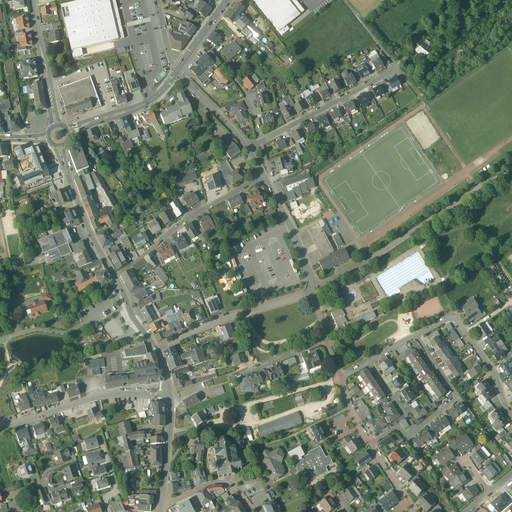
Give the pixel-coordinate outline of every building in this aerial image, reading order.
[(13,2),(14,4),(15,8),(15,10),(24,9),(23,6),(22,0),(15,1),(13,2)] [(71,51),(79,49),(118,40),(115,29),(120,28),(115,6),(110,7),(109,0),(98,3),(97,0),(83,0),(61,5),(71,51)] [(114,0),(109,0),(110,7),(115,6),(120,28),(115,29),(118,40),(124,39),(114,0)] [(197,13),(205,18),(211,10),(204,5),(206,3),(201,0),(194,10),(194,11),(197,13)] [(253,0),(282,36),(287,31),(284,27),(304,11),(303,11),(294,0),(253,0)] [(237,4),(234,8),(241,13),(244,9),(237,4)] [(41,9),(42,17),(52,16),(52,12),(57,11),(56,7),(41,9)] [(236,18),(238,16),(241,13),(234,8),(230,14),(236,18)] [(187,19),(190,21),(194,16),(188,11),(185,14),(183,13),(184,13),(183,12),(183,13),(181,11),(178,14),(183,18),(183,17),(184,17),(185,18),(185,19),(186,20),(187,19)] [(232,24),(233,22),(236,18),(230,14),(226,19),(232,24)] [(238,20),(244,26),(247,23),(243,18),(242,17),(240,19),(238,16),(236,18),(238,20)] [(244,26),(238,20),(235,23),(236,24),(235,24),(242,31),(241,32),(247,37),(250,34),(245,28),(244,26)] [(186,30),(183,33),(190,38),(196,29),(190,24),(187,28),(186,30)] [(250,34),(256,39),(260,34),(249,24),(245,28),(250,34)] [(48,39),(49,44),(58,42),(57,36),(58,36),(58,32),(48,34),(49,39),(48,39)] [(207,41),(212,44),(218,36),(213,33),(207,41)] [(172,51),(179,52),(179,51),(179,52),(180,52),(188,40),(169,34),(171,49),(172,49),(172,51)] [(212,44),(215,47),(221,39),(218,36),(212,44)] [(235,42),(239,47),(243,43),(238,38),(235,42)] [(269,41),(265,46),(270,51),(274,47),(269,41)] [(434,52),(429,48),(424,44),(421,41),(414,50),(427,60),(434,52)] [(221,52),(229,62),(230,61),(229,60),(240,50),(241,51),(240,50),(233,43),(225,50),(224,49),(221,52)] [(79,49),(71,51),(73,58),(81,56),(79,49)] [(392,53),(397,60),(402,56),(397,49),(392,53)] [(204,86),(205,87),(210,82),(207,79),(213,72),(217,68),(221,65),(211,51),(190,71),(192,73),(196,77),(195,78),(203,87),(204,86)] [(370,59),(372,64),(380,59),(377,55),(373,57),(370,59)] [(384,67),(380,59),(372,64),(373,66),(375,70),(376,72),(384,67)] [(22,73),(23,79),(37,77),(36,70),(37,70),(36,67),(35,61),(21,63),(22,68),(23,68),(23,73),(22,73)] [(357,71),(362,79),(371,75),(367,68),(365,64),(365,65),(360,67),(360,69),(357,71)] [(213,72),(215,74),(225,85),(229,81),(217,68),(213,72)] [(222,88),(225,85),(215,74),(213,76),(215,78),(220,84),(219,85),(222,88)] [(348,86),(352,84),(353,84),(356,82),(351,74),(348,76),(344,78),(343,78),(345,81),(348,86)] [(134,83),(133,80),(132,81),(130,75),(126,77),(128,85),(134,83)] [(128,85),(131,94),(140,91),(141,91),(135,75),(132,76),(133,80),(134,83),(128,85)] [(242,82),(249,91),(257,85),(250,76),(242,82)] [(89,99),(93,109),(101,106),(90,77),(61,87),(58,88),(65,108),(89,99)] [(388,82),(392,90),(397,87),(401,85),(397,78),(388,82)] [(338,80),(335,82),(334,79),(329,82),(329,83),(330,84),(335,94),(343,90),(338,80)] [(124,96),(119,97),(116,86),(117,86),(116,81),(110,82),(115,99),(117,106),(127,103),(124,96)] [(31,84),(33,93),(42,91),(43,91),(41,82),(39,83),(31,84)] [(258,92),(261,90),(265,89),(262,82),(256,87),(258,92)] [(327,85),(330,90),(333,95),(335,94),(330,84),(329,83),(327,85)] [(318,91),(319,94),(327,90),(324,86),(319,88),(320,90),(318,91)] [(372,91),(376,98),(385,94),(384,92),(381,87),(380,86),(372,91)] [(327,90),(319,94),(323,100),(330,96),(327,91),(327,90)] [(45,108),(42,91),(33,93),(33,94),(34,99),(37,111),(44,110),(45,108)] [(160,115),(165,126),(175,122),(175,123),(182,120),(181,118),(187,116),(192,113),(187,100),(185,101),(182,94),(177,96),(179,101),(180,103),(176,105),(176,106),(174,107),(166,111),(166,113),(160,115)] [(256,97),(258,107),(268,105),(267,101),(265,94),(256,97)] [(368,106),(366,104),(369,102),(365,94),(357,99),(361,106),(363,109),(368,106)] [(306,99),(310,107),(318,103),(313,95),(306,99)] [(287,106),(289,109),(291,107),(286,97),(283,99),(284,101),(287,106)] [(294,106),(298,114),(305,110),(301,102),(299,98),(296,100),(298,104),(294,106)] [(64,108),(68,118),(80,114),(80,115),(83,114),(83,113),(93,109),(89,99),(65,108),(64,108)] [(343,106),(348,115),(351,113),(357,110),(356,109),(352,102),(352,101),(343,106)] [(235,115),(240,124),(244,122),(244,121),(247,119),(243,111),(245,111),(241,103),(235,106),(231,108),(234,115),(235,115)] [(287,106),(281,109),(280,110),(281,111),(286,120),(293,117),(289,109),(287,106)] [(330,114),(333,121),(342,116),(338,109),(330,114)] [(152,113),(146,115),(148,119),(150,119),(152,123),(156,121),(152,113)] [(142,117),(145,123),(146,126),(147,125),(152,123),(150,119),(148,119),(146,115),(142,117)] [(261,118),(263,126),(267,125),(274,123),(271,115),(261,118)] [(319,125),(321,129),(325,127),(325,126),(328,124),(324,117),(317,121),(319,125)] [(126,118),(121,120),(124,130),(129,129),(126,118)] [(18,120),(11,121),(9,121),(8,121),(9,122),(10,129),(11,132),(11,133),(12,133),(14,133),(15,132),(15,131),(20,130),(18,120)] [(120,132),(124,130),(121,120),(116,122),(120,132)] [(304,127),(308,135),(316,131),(314,128),(311,123),(304,127)] [(108,144),(109,146),(112,145),(111,143),(113,142),(118,140),(109,124),(105,125),(110,135),(103,138),(106,145),(108,144)] [(155,129),(158,133),(161,131),(157,124),(154,126),(153,126),(155,129)] [(85,132),(89,143),(98,140),(95,129),(85,132)] [(131,133),(129,129),(124,130),(129,141),(129,142),(136,139),(137,139),(136,136),(135,137),(133,132),(133,133),(131,133)] [(292,134),(296,142),(303,138),(299,130),(292,134)] [(139,133),(142,141),(148,139),(146,135),(144,132),(139,133)] [(224,151),(234,145),(231,140),(222,147),(224,151)] [(275,143),(279,152),(287,148),(283,141),(281,142),(280,140),(275,143)] [(129,141),(126,143),(121,145),(120,145),(124,152),(132,148),(131,145),(129,142),(129,141)] [(225,153),(230,160),(240,153),(235,146),(234,144),(234,145),(224,151),(225,153)] [(25,146),(14,150),(18,160),(29,156),(35,170),(22,175),(16,178),(20,188),(45,178),(49,176),(37,146),(27,150),(25,146)] [(46,181),(52,179),(38,146),(37,146),(49,176),(45,178),(46,181)] [(99,150),(99,151),(103,157),(107,155),(103,148),(99,150)] [(72,158),(80,178),(84,177),(88,176),(89,175),(80,149),(70,153),(72,158)] [(280,172),(287,170),(286,165),(284,159),(275,162),(277,173),(280,172)] [(220,164),(220,166),(222,172),(229,169),(225,161),(220,164)] [(4,164),(6,171),(14,169),(12,162),(4,164)] [(224,180),(228,177),(227,176),(231,174),(229,169),(222,172),(222,173),(224,178),(224,180)] [(232,173),(231,174),(227,176),(228,177),(231,183),(232,184),(237,182),(242,179),(238,171),(232,173)] [(176,178),(178,187),(178,186),(178,185),(193,181),(196,180),(194,172),(176,178)] [(97,173),(90,175),(96,184),(110,210),(111,212),(117,209),(97,173)] [(286,197),(288,202),(289,202),(295,200),(295,198),(302,196),(301,194),(308,192),(308,190),(315,188),(312,179),(309,180),(308,179),(310,178),(308,173),(281,183),(283,188),(282,188),(283,192),(282,192),(284,197),(286,197)] [(88,176),(84,177),(89,191),(93,189),(92,186),(88,176)] [(207,183),(210,192),(220,189),(217,180),(219,180),(219,179),(221,179),(220,176),(210,179),(211,181),(207,183)] [(74,180),(82,201),(90,198),(91,197),(89,191),(84,177),(80,178),(78,179),(74,180)] [(48,189),(50,195),(54,193),(56,192),(54,186),(48,189)] [(56,192),(54,193),(56,198),(59,207),(70,202),(64,189),(56,192)] [(257,192),(252,194),(258,205),(259,205),(261,204),(261,203),(263,202),(257,192)] [(186,204),(187,207),(192,205),(192,206),(198,202),(193,194),(191,195),(183,200),(186,204)] [(257,205),(258,205),(252,194),(247,197),(252,208),(254,207),(255,207),(257,206),(257,205)] [(227,201),(231,209),(242,203),(238,196),(227,201)] [(98,220),(91,201),(83,204),(91,224),(96,221),(98,220)] [(174,214),(177,219),(181,216),(180,215),(182,214),(179,208),(175,202),(170,206),(173,212),(174,214)] [(67,220),(68,224),(77,220),(73,209),(64,213),(67,220)] [(105,216),(109,213),(108,211),(107,209),(97,214),(99,219),(105,216)] [(167,212),(163,214),(159,216),(165,226),(172,221),(167,212)] [(106,222),(109,227),(115,224),(110,214),(105,217),(107,221),(106,222)] [(105,217),(105,216),(99,219),(98,220),(96,221),(96,222),(96,221),(100,229),(102,227),(101,224),(106,222),(107,221),(105,217)] [(202,228),(204,232),(213,227),(211,223),(207,216),(202,220),(198,222),(202,228)] [(63,222),(66,230),(70,228),(79,225),(80,224),(78,219),(77,220),(68,224),(67,220),(63,222)] [(323,219),(322,220),(324,225),(323,227),(321,228),(322,230),(326,237),(331,234),(323,219)] [(306,228),(310,236),(322,230),(321,228),(323,227),(324,225),(322,220),(306,228)] [(91,224),(94,231),(100,229),(96,221),(96,222),(91,224)] [(147,227),(152,235),(160,231),(155,222),(147,227)] [(183,228),(187,235),(190,233),(194,231),(190,224),(183,228)] [(72,243),(66,230),(38,242),(43,255),(56,249),(61,259),(71,255),(71,254),(68,246),(72,244),(72,243)] [(330,257),(329,254),(334,252),(326,237),(322,230),(310,236),(322,258),(323,257),(324,260),(330,257)] [(96,236),(99,242),(105,239),(105,238),(109,236),(106,231),(96,236)] [(110,237),(109,238),(111,241),(121,235),(120,231),(112,236),(110,237)] [(143,234),(132,240),(137,250),(146,245),(145,244),(148,242),(143,234)] [(343,244),(340,239),(338,234),(333,237),(335,242),(338,247),(343,244)] [(112,243),(111,241),(109,238),(109,236),(105,238),(105,239),(99,242),(103,248),(112,243)] [(174,242),(179,251),(180,251),(179,250),(186,246),(187,247),(183,239),(182,237),(174,242)] [(72,256),(81,253),(83,252),(83,253),(86,251),(83,246),(84,246),(82,242),(77,243),(78,244),(73,246),(73,245),(72,244),(68,246),(71,254),(71,255),(72,256)] [(119,247),(117,248),(116,246),(105,252),(107,257),(109,256),(119,251),(121,250),(119,247)] [(169,247),(163,250),(168,259),(173,256),(174,256),(172,252),(169,247)] [(318,263),(323,273),(349,259),(344,249),(330,257),(324,260),(318,263)] [(163,261),(168,259),(163,250),(158,253),(161,258),(163,262),(163,261)] [(110,259),(115,268),(118,267),(119,270),(126,265),(119,251),(109,256),(109,257),(111,256),(113,258),(110,259)] [(92,263),(87,254),(84,256),(82,256),(74,260),(78,268),(85,266),(92,263)] [(141,261),(144,265),(147,263),(148,265),(154,261),(155,260),(152,255),(151,254),(141,261)] [(80,285),(89,281),(87,277),(84,271),(102,264),(100,261),(86,266),(73,271),(79,282),(80,285)] [(135,271),(136,270),(144,265),(141,261),(136,265),(132,267),(135,270),(135,271)] [(148,265),(152,270),(158,266),(154,261),(148,265)] [(167,280),(165,278),(164,275),(164,274),(158,266),(152,270),(161,281),(163,284),(167,280)] [(98,282),(101,288),(112,282),(106,271),(95,277),(98,282)] [(120,277),(124,284),(129,282),(132,285),(137,282),(131,271),(130,271),(120,277)] [(68,272),(63,274),(65,279),(65,280),(72,279),(68,272)] [(54,282),(65,279),(63,274),(52,277),(54,282)] [(95,277),(93,278),(90,280),(89,281),(80,285),(82,289),(98,282),(95,277)] [(137,282),(132,285),(129,282),(124,284),(130,295),(131,294),(141,289),(137,282)] [(133,296),(136,303),(142,299),(143,301),(147,299),(148,298),(147,297),(147,296),(145,291),(140,293),(139,293),(133,296)] [(44,303),(51,300),(47,294),(41,296),(43,301),(44,303)] [(139,309),(149,303),(147,299),(143,301),(142,299),(136,303),(139,309)] [(214,300),(206,303),(211,314),(218,311),(216,306),(214,300)] [(35,315),(36,317),(40,315),(39,314),(47,312),(44,303),(43,301),(29,306),(32,316),(35,315)] [(463,309),(467,315),(476,308),(478,307),(476,304),(475,304),(474,305),(472,301),(468,304),(463,308),(463,309)] [(153,315),(158,313),(158,311),(154,306),(150,308),(149,309),(153,315)] [(173,315),(174,315),(175,314),(178,313),(175,306),(169,307),(173,315)] [(140,311),(145,320),(153,315),(149,309),(148,307),(140,311)] [(169,307),(168,308),(164,310),(166,313),(167,317),(173,315),(169,307)] [(478,311),(476,308),(467,315),(465,315),(470,321),(471,322),(475,319),(480,315),(477,312),(478,312),(478,311)] [(338,329),(340,334),(384,314),(381,309),(338,329)] [(331,314),(337,328),(343,325),(345,323),(338,311),(331,314)] [(186,324),(195,320),(196,320),(194,317),(191,312),(187,314),(186,314),(183,315),(182,316),(184,320),(186,324)] [(475,319),(476,321),(486,315),(484,313),(483,313),(480,315),(475,319)] [(179,323),(175,314),(174,315),(176,321),(171,324),(168,325),(171,331),(173,330),(180,326),(179,323)] [(155,320),(153,315),(145,320),(148,324),(156,320),(155,320)] [(168,317),(171,324),(176,321),(174,315),(168,317)] [(149,327),(153,333),(160,329),(158,326),(157,323),(149,327)] [(480,334),(483,338),(486,336),(490,333),(489,333),(483,324),(482,324),(480,326),(479,328),(477,330),(479,332),(478,333),(479,334),(480,334)] [(164,334),(171,331),(168,325),(164,327),(166,330),(163,332),(164,334)] [(220,329),(222,336),(223,336),(232,333),(231,329),(230,325),(220,329)] [(154,336),(158,343),(165,339),(164,339),(175,333),(173,330),(171,331),(164,334),(163,332),(162,332),(154,336)] [(233,336),(232,333),(223,336),(222,336),(221,336),(223,342),(234,338),(233,336)] [(432,335),(432,334),(426,338),(429,343),(434,339),(432,335)] [(487,343),(493,352),(499,348),(496,344),(500,341),(497,336),(491,340),(487,343)] [(429,343),(433,348),(441,343),(438,338),(437,337),(435,339),(434,339),(429,343)] [(145,356),(147,355),(144,342),(121,349),(123,357),(135,357),(145,356)] [(433,348),(437,353),(444,348),(441,343),(433,348)] [(503,345),(499,348),(493,352),(495,354),(494,355),(498,362),(503,358),(506,356),(505,356),(503,353),(507,350),(503,345)] [(163,353),(167,361),(177,357),(176,354),(173,347),(163,353)] [(200,348),(198,349),(191,352),(193,356),(195,361),(193,362),(194,366),(198,364),(205,362),(204,358),(200,348)] [(437,353),(440,359),(448,353),(444,348),(437,353)] [(191,352),(180,356),(182,361),(183,360),(193,356),(191,352)] [(408,357),(412,363),(420,357),(416,352),(412,355),(409,357),(408,357)] [(146,360),(148,363),(149,363),(149,364),(156,363),(157,362),(158,362),(154,353),(153,353),(147,355),(145,356),(146,360)] [(320,365),(315,353),(307,357),(307,356),(302,358),(304,363),(305,364),(307,369),(312,367),(313,369),(314,368),(313,366),(316,365),(316,367),(320,365)] [(444,364),(444,363),(451,358),(448,353),(440,359),(444,364)] [(245,364),(243,358),(242,354),(232,357),(233,360),(235,366),(245,364)] [(166,361),(170,371),(182,366),(180,363),(178,357),(177,357),(167,361),(166,361)] [(378,361),(381,366),(388,361),(386,357),(378,361)] [(412,363),(415,368),(423,362),(420,357),(412,363)] [(127,384),(127,383),(126,378),(124,370),(124,368),(123,368),(122,367),(121,367),(120,368),(119,369),(119,371),(117,371),(115,358),(105,359),(106,365),(104,365),(107,378),(101,379),(101,378),(98,380),(98,379),(87,383),(88,384),(87,384),(90,392),(91,392),(91,393),(105,388),(104,387),(108,386),(109,389),(112,388),(112,389),(120,387),(120,386),(123,386),(123,385),(127,384)] [(294,358),(286,361),(288,364),(289,367),(296,364),(294,358)] [(444,363),(448,368),(456,363),(452,358),(451,358),(444,363)] [(88,361),(89,369),(99,368),(98,359),(88,361)] [(380,366),(384,371),(385,371),(392,366),(388,361),(381,366),(380,366)] [(415,368),(419,374),(427,368),(423,362),(415,368)] [(138,372),(139,376),(145,375),(158,372),(156,363),(149,364),(148,364),(148,363),(144,363),(135,366),(136,372),(138,372)] [(448,368),(452,373),(459,368),(456,363),(448,368)] [(499,368),(506,378),(511,373),(511,367),(510,368),(507,363),(506,363),(499,368)] [(279,366),(273,368),(277,379),(283,376),(280,368),(279,366)] [(392,366),(385,371),(388,375),(395,370),(392,366)] [(465,376),(468,381),(482,372),(479,366),(475,369),(473,366),(467,370),(469,373),(465,376)] [(170,374),(173,382),(183,379),(181,375),(190,372),(189,371),(188,367),(170,374)] [(90,377),(100,375),(99,368),(89,369),(90,377)] [(272,381),(277,379),(273,368),(268,371),(268,373),(272,381)] [(423,379),(424,378),(431,373),(427,368),(419,374),(423,379)] [(463,373),(459,368),(452,373),(455,379),(463,373)] [(360,376),(363,382),(371,376),(367,370),(365,372),(361,375),(360,376)] [(126,378),(127,383),(128,383),(128,386),(138,384),(139,383),(139,385),(144,384),(144,382),(145,382),(146,382),(147,385),(163,381),(161,371),(158,372),(145,375),(139,376),(137,377),(137,376),(127,378),(126,378)] [(424,378),(427,383),(436,378),(432,372),(431,373),(424,378)] [(401,378),(397,373),(392,376),(394,379),(392,381),(392,383),(393,384),(401,378)] [(215,374),(207,377),(194,381),(195,384),(196,384),(204,381),(208,380),(216,377),(215,374)] [(258,374),(253,377),(257,387),(263,385),(260,379),(258,374)] [(295,381),(296,384),(309,380),(308,374),(305,375),(301,377),(300,374),(293,376),(294,379),(293,380),(294,381),(295,381)] [(363,382),(367,387),(375,381),(371,376),(363,382)] [(251,389),(257,387),(253,377),(247,379),(248,379),(251,388),(251,389)] [(393,384),(396,389),(404,384),(401,378),(393,384)] [(427,383),(431,389),(439,383),(436,378),(427,383)] [(174,385),(176,391),(193,385),(191,382),(191,381),(185,384),(184,381),(183,381),(183,380),(183,379),(173,382),(174,385)] [(248,379),(247,379),(246,380),(246,379),(242,381),(242,382),(241,382),(244,391),(246,391),(250,390),(250,389),(251,388),(248,379)] [(367,387),(370,392),(378,387),(375,381),(367,387)] [(477,388),(482,394),(489,388),(490,387),(485,381),(481,384),(477,388)] [(431,389),(435,394),(443,388),(439,383),(431,389)] [(400,390),(401,393),(408,388),(409,388),(410,388),(408,385),(400,390)] [(352,390),(355,395),(360,392),(356,386),(352,390)] [(67,391),(69,398),(80,394),(77,387),(71,389),(71,391),(67,392),(67,391)] [(215,390),(217,396),(224,393),(222,387),(218,389),(215,390)] [(370,392),(374,397),(382,392),(378,387),(370,392)] [(403,400),(406,404),(413,399),(411,396),(413,395),(409,388),(408,388),(401,393),(400,394),(404,400),(403,400)] [(447,394),(443,388),(435,394),(438,399),(443,396),(447,394)] [(494,395),(489,388),(482,394),(480,395),(486,402),(487,401),(494,395)] [(385,397),(382,392),(374,397),(377,402),(378,402),(380,401),(385,397)] [(18,396),(21,403),(27,400),(25,393),(18,396)] [(37,407),(46,404),(44,398),(42,393),(34,396),(33,396),(36,403),(36,405),(37,407)] [(55,394),(53,395),(44,398),(46,404),(47,406),(55,403),(56,403),(58,402),(55,394)] [(182,402),(186,409),(200,401),(196,394),(182,402)] [(488,401),(487,401),(486,402),(480,395),(479,396),(478,397),(484,405),(488,401)] [(28,404),(27,400),(21,403),(17,404),(21,412),(25,411),(25,410),(30,408),(28,404)] [(483,406),(486,410),(492,406),(488,401),(484,405),(483,406)] [(76,418),(88,414),(86,411),(95,408),(95,410),(97,410),(95,403),(73,410),(76,418)] [(154,416),(164,416),(164,403),(152,404),(152,408),(150,408),(150,412),(152,413),(152,416),(154,416)] [(461,403),(455,407),(460,415),(466,411),(463,405),(461,403)] [(386,419),(389,423),(400,416),(391,404),(384,408),(388,415),(389,414),(391,416),(387,419),(386,419)] [(213,406),(204,411),(201,412),(204,417),(208,415),(207,414),(214,411),(213,410),(214,409),(213,406)] [(324,411),(327,415),(336,411),(334,406),(324,411)] [(411,411),(417,420),(420,417),(421,418),(427,413),(424,409),(420,412),(417,407),(411,411)] [(453,420),(460,415),(455,407),(448,412),(449,414),(453,420)] [(96,418),(98,417),(97,414),(95,410),(95,408),(86,411),(88,414),(90,420),(96,418)] [(491,416),(496,422),(502,417),(503,416),(498,410),(491,416)] [(191,418),(197,427),(207,421),(204,417),(201,412),(191,418)] [(257,428),(261,439),(302,423),(298,412),(257,428)] [(164,426),(164,416),(154,416),(154,426),(164,426)] [(444,417),(438,422),(443,430),(449,425),(448,423),(444,417)] [(507,423),(502,417),(496,422),(494,423),(500,429),(502,427),(507,423)] [(52,428),(55,427),(60,425),(59,423),(57,418),(49,421),(52,428)] [(141,424),(140,419),(129,421),(128,422),(130,427),(141,424)] [(368,423),(374,433),(387,425),(383,419),(380,421),(375,424),(372,421),(372,420),(368,423)] [(409,427),(407,424),(406,422),(404,419),(399,423),(401,425),(402,428),(404,430),(409,427)] [(60,422),(59,423),(60,425),(55,427),(57,433),(64,430),(62,426),(60,422)] [(118,424),(121,437),(128,435),(132,434),(130,427),(128,422),(118,424)] [(436,434),(443,430),(438,422),(431,426),(432,428),(436,434)] [(500,429),(494,423),(493,425),(491,426),(497,432),(500,429)] [(36,434),(36,435),(44,432),(45,431),(42,424),(33,427),(36,434)] [(310,429),(317,443),(321,441),(325,439),(317,425),(310,429)] [(24,442),(27,451),(32,449),(28,440),(30,439),(27,430),(16,434),(18,441),(18,442),(19,442),(19,444),(24,442)] [(427,432),(421,436),(426,444),(427,443),(432,439),(428,433),(427,432)] [(119,446),(123,445),(125,452),(132,451),(129,440),(128,435),(121,437),(117,438),(119,446)] [(459,448),(462,453),(471,447),(467,440),(469,439),(466,435),(455,442),(459,448)] [(391,436),(388,438),(379,444),(385,452),(390,449),(388,446),(392,443),(394,442),(391,436)] [(419,448),(426,444),(421,436),(414,440),(416,443),(419,448)] [(217,472),(218,478),(219,477),(219,476),(223,476),(223,477),(224,476),(224,475),(228,475),(227,476),(228,477),(229,475),(233,475),(234,475),(235,474),(234,474),(234,471),(236,471),(236,469),(237,469),(237,470),(238,470),(238,469),(240,468),(241,469),(242,469),(241,468),(243,466),(244,466),(244,465),(243,465),(242,462),(243,462),(243,461),(242,462),(240,460),(240,459),(239,459),(239,460),(238,458),(236,458),(235,454),(237,454),(236,453),(235,453),(235,449),(237,448),(237,449),(243,448),(241,441),(232,443),(233,442),(232,442),(232,443),(228,443),(227,441),(228,440),(227,440),(224,438),(225,437),(224,437),(224,438),(221,439),(220,438),(219,438),(220,439),(218,442),(217,441),(217,442),(218,442),(218,445),(214,446),(214,445),(213,446),(214,446),(215,450),(214,450),(213,449),(212,449),(212,450),(213,452),(214,452),(215,457),(214,457),(214,458),(215,457),(216,462),(214,462),(215,465),(209,466),(211,473),(217,472)] [(342,440),(346,446),(347,445),(352,442),(348,437),(342,440)] [(98,446),(96,439),(84,442),(87,450),(98,446)] [(347,445),(353,453),(362,447),(356,439),(352,442),(347,445)] [(196,451),(203,451),(204,442),(194,442),(194,448),(194,451),(196,451)] [(456,450),(452,444),(447,447),(449,449),(451,453),(456,450)] [(472,450),(475,453),(480,450),(482,448),(480,445),(472,450)] [(132,451),(125,452),(130,468),(135,467),(136,466),(139,466),(136,455),(138,455),(138,454),(138,453),(142,452),(141,447),(138,449),(132,451)] [(161,469),(161,466),(161,447),(150,447),(151,466),(156,466),(156,469),(161,469)] [(309,470),(313,478),(327,471),(324,467),(331,463),(328,457),(325,459),(321,451),(319,447),(308,453),(309,455),(307,456),(300,459),(295,463),(298,468),(296,469),(300,475),(309,470)] [(483,453),(487,458),(490,455),(483,447),(482,448),(480,450),(483,453)] [(295,463),(300,459),(300,458),(303,456),(299,448),(288,454),(292,461),(293,460),(295,463)] [(271,479),(273,480),(277,479),(278,479),(279,477),(283,475),(284,472),(280,464),(281,464),(282,461),(281,460),(282,459),(284,455),(281,450),(279,449),(269,454),(268,452),(265,451),(263,452),(262,455),(263,457),(260,458),(259,461),(262,466),(264,467),(265,469),(264,470),(265,472),(267,473),(271,479)] [(437,459),(440,465),(449,459),(450,460),(454,457),(451,453),(449,449),(443,453),(436,457),(437,459)] [(390,458),(397,465),(404,458),(400,454),(401,452),(399,450),(395,454),(390,458)] [(472,456),(479,465),(483,461),(484,461),(487,458),(483,453),(480,450),(475,453),(472,456)] [(54,455),(57,465),(68,462),(67,458),(64,451),(54,455)] [(434,461),(437,459),(436,457),(443,453),(442,451),(432,457),(434,461)] [(100,452),(85,457),(88,464),(91,463),(102,460),(100,452)] [(124,470),(130,468),(125,452),(120,454),(124,470)] [(361,466),(361,467),(365,464),(371,460),(366,452),(355,459),(356,460),(357,459),(359,462),(358,463),(361,466)] [(29,464),(30,467),(34,465),(31,457),(26,459),(28,465),(29,464)] [(490,465),(498,474),(501,471),(494,462),(492,464),(490,465)] [(19,468),(23,479),(33,475),(30,467),(29,464),(28,465),(19,468)] [(358,472),(361,470),(367,466),(365,464),(361,467),(361,466),(356,469),(358,472)] [(366,473),(371,480),(379,475),(376,472),(378,471),(374,465),(369,469),(365,472),(366,473)] [(449,475),(452,479),(460,474),(454,465),(448,469),(442,472),(445,477),(446,477),(449,475)] [(482,472),(489,481),(498,474),(490,465),(486,468),(482,472)] [(63,470),(65,476),(76,472),(74,466),(63,470)] [(94,477),(106,473),(104,466),(98,468),(92,470),(94,477)] [(367,466),(361,470),(364,474),(366,473),(365,472),(369,469),(367,466)] [(399,473),(408,481),(415,474),(407,466),(402,470),(399,473)] [(197,479),(205,476),(202,469),(195,472),(197,479)] [(170,476),(170,481),(180,479),(179,475),(179,471),(171,472),(171,476),(170,476)] [(78,477),(76,472),(65,476),(67,481),(78,477)] [(463,472),(460,474),(452,479),(451,480),(456,488),(457,489),(461,487),(469,482),(463,472)] [(207,482),(205,476),(197,479),(194,480),(196,487),(207,482)] [(98,491),(110,487),(108,479),(101,481),(96,483),(98,491)] [(414,493),(417,496),(424,489),(420,485),(421,483),(419,481),(418,480),(414,483),(409,488),(412,491),(412,490),(415,493),(414,493)] [(451,480),(449,481),(447,483),(448,485),(452,486),(454,489),(456,488),(451,480)] [(187,482),(188,485),(184,486),(176,488),(176,484),(168,485),(169,495),(177,493),(191,490),(190,486),(190,485),(191,484),(191,481),(187,482)] [(71,490),(72,494),(80,492),(79,489),(82,488),(81,483),(80,483),(77,484),(72,486),(73,489),(71,490)] [(213,486),(212,486),(206,488),(209,495),(211,501),(215,499),(212,494),(214,493),(223,490),(222,486),(213,486)] [(465,498),(467,501),(471,499),(471,498),(473,497),(473,496),(478,493),(474,486),(464,492),(462,493),(462,494),(465,498)] [(344,494),(350,502),(354,499),(357,497),(354,492),(352,488),(344,494)] [(195,493),(201,505),(204,504),(207,503),(211,502),(205,489),(195,493)] [(44,506),(45,507),(47,506),(48,504),(48,503),(45,496),(44,493),(41,494),(40,491),(36,493),(39,501),(42,500),(44,506)] [(65,491),(58,493),(61,502),(67,499),(68,499),(66,494),(65,491)] [(328,497),(330,500),(336,496),(333,492),(325,496),(327,498),(328,497)] [(55,504),(61,502),(58,493),(52,495),(52,498),(53,499),(55,504)] [(386,497),(386,498),(392,506),(392,505),(397,501),(397,502),(398,501),(395,497),(392,494),(392,493),(391,494),(392,494),(386,498),(386,497)] [(227,506),(228,508),(229,507),(238,502),(234,495),(230,498),(228,499),(225,501),(227,506)] [(419,504),(427,511),(435,504),(432,500),(431,501),(426,497),(426,496),(423,500),(419,504)] [(491,504),(497,511),(498,511),(509,503),(502,496),(495,502),(495,501),(491,504)] [(319,504),(325,511),(328,511),(335,507),(330,500),(328,497),(327,498),(319,504)] [(385,510),(392,506),(386,498),(381,501),(380,502),(379,502),(383,507),(385,510)] [(147,500),(139,499),(139,508),(137,508),(137,511),(144,511),(144,508),(147,508),(147,500)] [(194,511),(188,500),(169,510),(169,511),(194,511)] [(263,506),(265,511),(278,511),(277,510),(279,509),(277,506),(276,506),(273,501),(270,503),(263,506)] [(110,506),(113,511),(117,511),(121,510),(116,502),(110,506)] [(125,511),(127,511),(125,505),(123,502),(119,503),(122,511),(125,511)]
